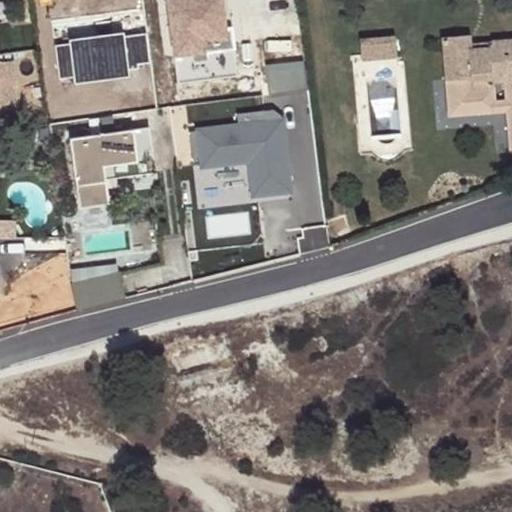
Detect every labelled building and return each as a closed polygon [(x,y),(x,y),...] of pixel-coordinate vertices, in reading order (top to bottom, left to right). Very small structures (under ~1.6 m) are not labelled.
[(231,50),(228,27),(224,27),(220,0),(164,0),(172,58),(231,50)] [(124,2),(103,6),(108,28),(129,23),(124,2)] [(442,81),(444,81),(469,79),(470,90),(492,88),(491,82),(511,80),(511,39),(491,41),(491,44),(488,45),(488,48),(469,50),(469,36),(439,38),(442,81)] [(395,58),(394,37),(358,40),(359,60),(395,58)] [(265,62),(267,92),(303,89),(300,60),(265,62)] [(0,100),(8,100),(3,62),(0,62),(0,100)] [(469,79),(444,81),(445,92),(470,90),(469,79)] [(192,124),(195,166),(244,163),(247,197),(291,194),(285,108),(234,112),(235,121),(192,124)] [(147,128),(67,138),(75,205),(106,201),(104,192),(103,180),(113,179),(152,174),(147,128)] [(103,180),(104,192),(115,190),(113,179),(103,180)] [(327,224),(335,244),(352,238),(343,218),(327,224)] [(68,285),(75,310),(125,298),(118,273),(68,285)]
